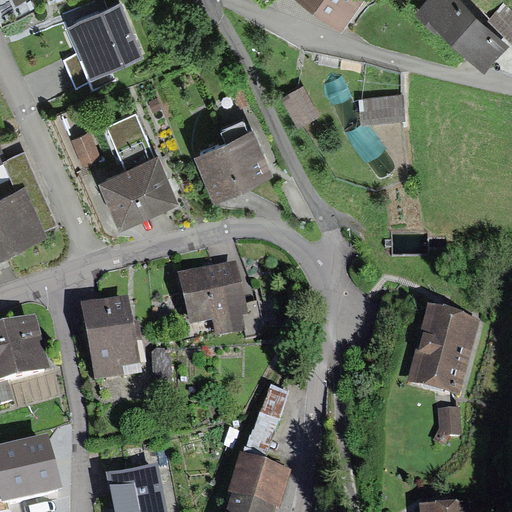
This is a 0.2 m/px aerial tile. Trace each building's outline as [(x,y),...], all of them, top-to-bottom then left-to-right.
[(304,0),(341,29),(364,0),(304,0)] [(429,0),(421,9),(484,72),(511,44),(467,0),(429,0)] [(71,23),(93,76),(146,55),(124,1),(71,23)] [(79,54),(68,57),(77,86),(88,83),(79,54)] [(323,119),(306,87),(283,99),(301,131),(323,119)] [(405,97),(362,99),(363,124),(406,122),(405,97)] [(198,153),(215,198),(273,176),(256,131),(198,153)] [(74,141),(85,170),(103,163),(92,134),(74,141)] [(102,183),(120,227),(180,202),(162,158),(102,183)] [(0,259),(51,235),(27,185),(0,197),(0,259)] [(251,318),(238,268),(182,281),(194,331),(217,325),(221,341),(247,334),(244,320),(251,318)] [(141,367),(129,306),(83,315),(98,386),(124,380),(122,371),(141,367)] [(411,388),(461,401),(480,327),(430,315),(411,388)] [(0,335),(0,390),(50,378),(36,326),(0,335)] [(276,442),(285,399),(268,395),(259,438),(276,442)] [(443,441),(462,439),(459,412),(440,414),(443,441)] [(0,511),(19,511),(62,501),(47,448),(0,460),(0,511)] [(228,511),(277,511),(288,477),(243,463),(228,511)] [(111,486),(117,511),(165,511),(157,476),(111,486)]
